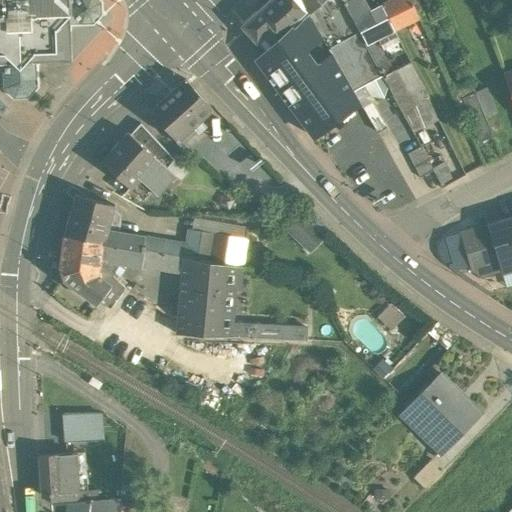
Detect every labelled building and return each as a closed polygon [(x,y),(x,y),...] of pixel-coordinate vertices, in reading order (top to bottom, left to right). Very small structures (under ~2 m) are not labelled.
[(0,0),(0,65),(2,66),(35,64),(72,63),(70,24),(69,0),(0,0)] [(96,0),(69,0),(70,24),(92,24),(100,15),(100,3),(96,0)] [(293,0),(271,0),(243,26),(265,52),(266,53),(281,39),(307,15),(293,0)] [(293,0),(307,15),(315,7),(322,0),(293,0)] [(353,20),(345,5),(340,0),(328,0),(337,10),(333,12),(347,39),(360,32),(353,20)] [(369,12),(362,0),(340,0),(345,5),(353,20),(369,12)] [(377,0),(381,6),(392,30),(418,18),(410,0),(377,0)] [(381,6),(369,12),(353,20),(360,32),(366,43),(375,38),(392,30),(381,6)] [(281,39),(266,53),(265,52),(256,60),(314,138),(360,104),(339,66),(329,48),(307,15),(281,39)] [(360,32),(347,39),(329,48),(339,66),(360,55),(361,56),(370,52),(365,43),(366,43),(360,32)] [(393,70),(375,38),(366,43),(365,43),(370,52),(379,69),(383,76),(393,70)] [(370,52),(361,56),(371,74),(379,69),(370,52)] [(409,63),(393,70),(383,76),(403,112),(427,99),(409,63)] [(35,64),(2,66),(3,89),(13,98),(27,97),(36,87),(35,64)] [(511,71),(503,75),(511,101),(511,71)] [(185,80),(150,113),(180,146),(195,133),(191,129),(212,109),(185,80)] [(475,93),(462,99),(479,143),(493,137),(475,93)] [(174,160),(140,123),(130,135),(167,168),(174,160)] [(130,135),(128,133),(101,162),(130,189),(139,179),(157,195),(175,176),(130,135)] [(435,164),(439,182),(452,179),(447,161),(435,164)] [(114,206),(74,194),(63,236),(64,236),(64,237),(102,244),(103,244),(107,230),(114,206)] [(322,239),(298,216),(287,228),(310,251),(322,239)] [(511,217),(487,225),(496,255),(501,273),(511,269),(511,217)] [(487,225),(475,229),(484,259),(496,255),(487,225)] [(245,239),(188,229),(186,243),(183,258),(184,258),(234,266),(241,267),(245,239)] [(475,229),(459,233),(471,272),(481,279),(489,276),(484,259),(475,229)] [(186,243),(142,236),(107,230),(103,244),(162,255),(163,254),(183,258),(186,243)] [(102,244),(64,237),(59,269),(63,281),(96,304),(99,301),(109,285),(98,277),(96,272),(100,256),(102,244)] [(103,244),(102,244),(100,256),(108,261),(120,263),(182,274),(184,258),(183,258),(163,254),(162,255),(103,244)] [(496,255),(484,259),(489,276),(501,273),(496,255)] [(108,261),(100,256),(96,272),(98,277),(109,285),(99,301),(107,307),(109,307),(111,307),(124,288),(111,276),(120,263),(108,261)] [(234,266),(184,258),(182,274),(176,334),(307,341),(308,327),(229,324),(234,266)] [(462,394),(439,373),(409,404),(426,420),(417,429),(441,454),(479,417),(459,397),(462,394)] [(99,414),(64,414),(66,442),(101,440),(99,414)] [(71,453),(38,456),(41,495),(51,495),(74,493),(74,492),(71,453)] [(431,460),(412,479),(425,490),(443,471),(431,460)] [(96,490),(74,492),(74,493),(75,503),(91,501),(97,500),(96,490)] [(74,493),(51,495),(52,505),(68,503),(75,503),(74,493)] [(75,503),(68,503),(66,511),(117,511),(118,509),(91,508),(91,501),(75,503)]
